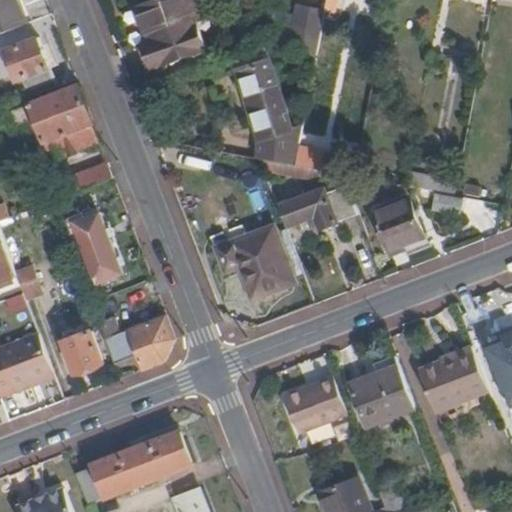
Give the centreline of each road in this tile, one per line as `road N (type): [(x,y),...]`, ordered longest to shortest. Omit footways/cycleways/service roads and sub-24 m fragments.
road 1 (residential): [(72,0),(213,369)]
road 2 (residential): [(213,369),(511,256)]
road 3 (residential): [(213,369),(0,451)]
road 4 (residential): [(213,369),(268,511)]
